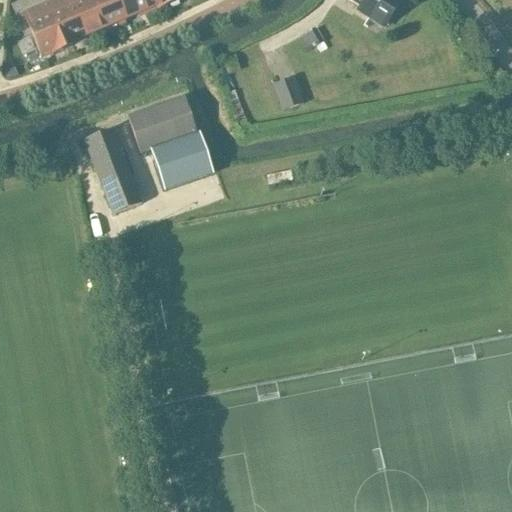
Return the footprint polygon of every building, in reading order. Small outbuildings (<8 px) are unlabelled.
[(52,55),(62,51),(41,0),(31,0),(12,8),(24,36),(30,34),(39,57),(50,52),(52,55)] [(41,0),(62,51),(73,46),(72,43),(82,38),(65,0),(46,0),(43,2),(41,0)] [(90,0),(65,0),(82,38),(103,30),(90,0)] [(90,0),(103,30),(124,21),(115,0),(90,0)] [(115,0),(124,21),(145,12),(140,0),(115,0)] [(140,0),(145,12),(155,7),(157,11),(167,6),(164,0),(140,0)] [(344,0),(357,8),(355,12),(367,20),(369,17),(384,27),(399,4),(392,0),(344,0)] [(314,30),(305,36),(313,49),(322,43),(314,30)] [(214,64),(217,73),(224,70),(226,76),(239,71),(234,57),(214,64)] [(272,87),(281,113),(301,106),(291,79),(272,87)] [(241,132),(248,129),(233,92),(226,95),(241,132)] [(182,100),(127,119),(139,155),(149,152),(162,192),(212,175),(198,135),(194,137),(182,100)] [(111,131),(82,142),(111,217),(139,206),(111,131)]
